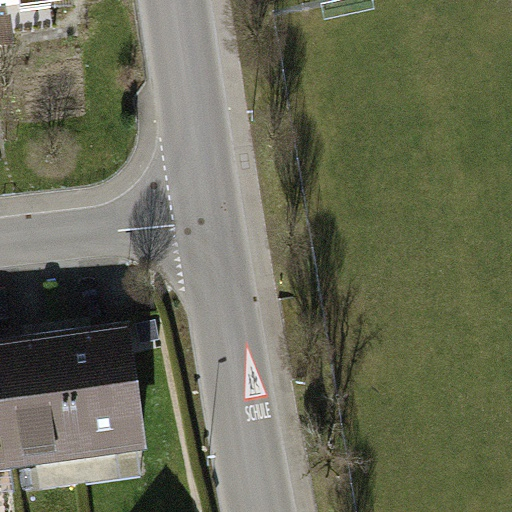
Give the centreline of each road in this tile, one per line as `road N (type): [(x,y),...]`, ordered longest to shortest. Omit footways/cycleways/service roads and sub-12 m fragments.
road 1 (tertiary): [(210,221),(263,511)]
road 2 (tertiary): [(180,0),(210,221)]
road 3 (residential): [(210,221),(0,242)]
